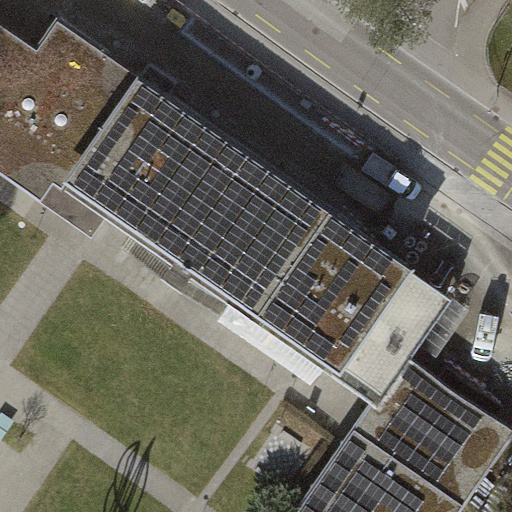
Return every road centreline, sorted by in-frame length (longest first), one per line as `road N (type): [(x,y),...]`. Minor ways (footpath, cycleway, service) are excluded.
road 1 (secondary): [(386,80),(511,168)]
road 2 (secondary): [(277,0),(386,80)]
